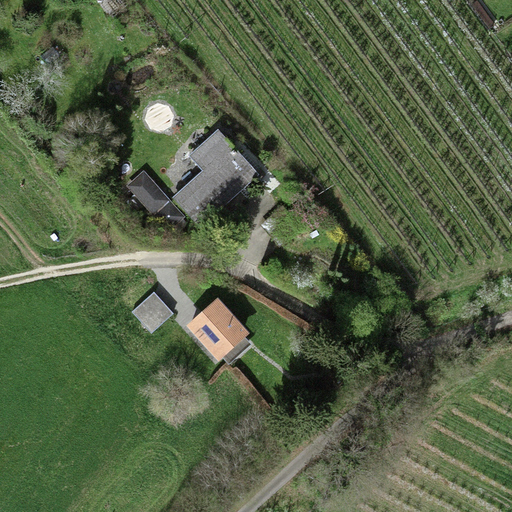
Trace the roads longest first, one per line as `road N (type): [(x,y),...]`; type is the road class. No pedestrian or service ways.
road 1 (residential): [(140,260),(232,267),(342,336),(423,336),(511,314)]
road 2 (track): [(222,511),(423,336)]
road 3 (track): [(0,287),(140,260)]
